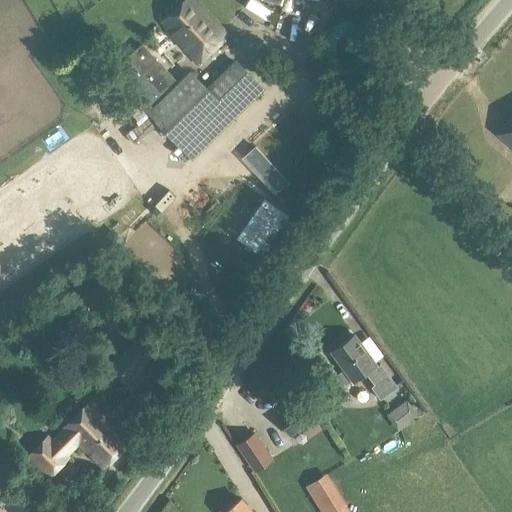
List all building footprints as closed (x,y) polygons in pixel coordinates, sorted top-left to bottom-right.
[(194,0),(186,0),(162,23),(192,55),(193,57),(222,30),(220,28),(194,0)] [(142,44),(111,69),(148,112),(177,84),(142,44)] [(148,112),(148,113),(192,157),(261,89),(234,63),(207,89),(190,71),(177,84),(148,112)] [(383,63),(378,68),(383,72),(388,66),(383,63)] [(274,125),(258,111),(238,133),(254,147),(274,125)] [(511,120),(500,134),(511,144),(511,120)] [(264,199),(236,239),(260,256),(289,216),(264,199)] [(97,283),(80,296),(90,310),(107,297),(97,283)] [(353,335),(331,351),(345,369),(353,381),(365,373),(374,385),(371,387),(380,400),(398,387),(388,375),(385,377),(376,365),(375,365),(353,335)] [(148,362),(134,347),(110,370),(124,385),(148,362)] [(327,361),(310,373),(329,399),(346,387),(345,386),(353,381),(345,369),(337,375),(327,361)] [(304,398),(277,416),(290,436),(302,428),(317,418),(304,398)] [(407,400),(386,416),(398,432),(419,416),(407,400)] [(48,435),(26,456),(48,479),(70,458),(67,455),(80,443),(102,466),(127,442),(89,403),(64,426),(51,439),(48,435)] [(237,444),(254,471),(272,459),(256,432),(237,444)] [(307,485),(305,486),(319,508),(321,507),(336,498),(323,476),(307,485)] [(252,511),(241,498),(224,511),(252,511)]
